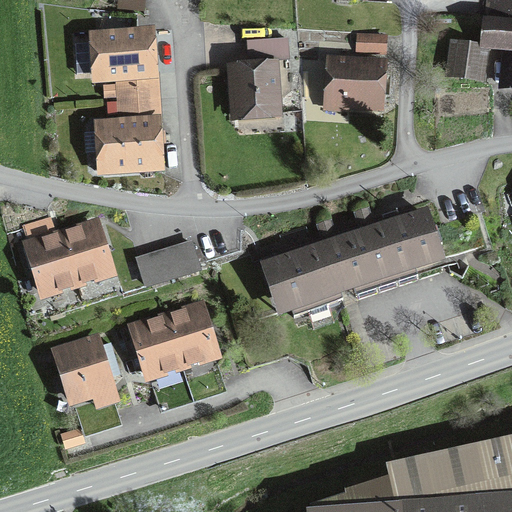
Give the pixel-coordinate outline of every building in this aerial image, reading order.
[(511,0),(488,0),(484,34),(511,36),(511,0)] [(511,36),(484,34),(482,43),(511,46),(508,80),(511,80),(511,36)] [(118,101),(147,99),(146,74),(150,74),(148,36),(96,39),(99,78),(116,76),(118,101)] [(359,36),(358,52),(384,54),(385,38),(359,36)] [(247,42),(249,63),(289,60),(287,39),(247,42)] [(454,45),(450,75),(480,79),(484,49),(454,45)] [(330,61),(327,99),(350,101),(349,106),(381,108),(383,65),(330,61)] [(232,69),(235,116),(277,113),(274,66),(232,69)] [(147,99),(118,101),(119,126),(101,127),(104,170),(157,166),(154,124),(149,124),(147,99)] [(414,269),(440,261),(435,246),(442,244),(436,227),(430,229),(425,215),(413,218),(411,210),(273,255),(281,278),(272,281),(278,298),(286,295),(294,318),(310,313),(308,308),(325,302),(327,307),(343,302),(340,293),(352,289),(356,299),(357,298),(359,302),(376,296),(375,292),(378,291),(379,295),(396,289),(395,286),(398,285),(399,288),(417,282),(416,279),(418,278),(414,269)] [(95,226),(62,236),(77,284),(110,273),(95,226)] [(77,284),(62,236),(28,247),(44,294),(77,284)] [(190,244),(164,252),(173,278),(199,270),(190,244)] [(138,260),(146,287),(173,278),(164,252),(138,260)] [(200,308),(167,319),(191,395),(224,384),(200,308)] [(158,405),(191,395),(167,319),(133,329),(158,405)] [(81,429),(119,417),(95,341),(57,353),(81,429)] [(511,435),(386,463),(388,476),(396,501),(511,498),(511,435)] [(397,511),(396,501),(388,476),(310,505),(309,511),(397,511)] [(511,511),(511,498),(396,501),(397,511),(511,511)]
